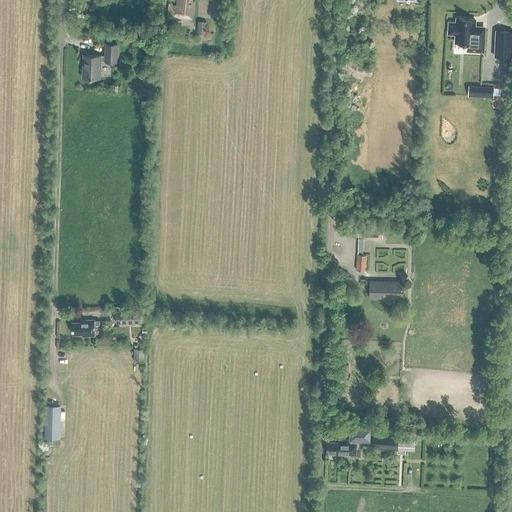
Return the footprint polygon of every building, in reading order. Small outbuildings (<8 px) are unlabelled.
[(177,0),(177,6),(172,6),(172,5),(169,5),(169,18),(177,19),(177,17),(193,18),(194,2),(192,1),(191,0),(177,0)] [(474,20),(457,19),(456,24),(449,24),(448,34),(456,35),(455,43),(467,44),(467,51),(483,52),(484,36),(484,30),(483,29),(474,29),(474,20)] [(197,33),(206,34),(207,22),(198,21),(197,33)] [(495,57),(511,58),(511,45),(511,32),(496,32),(495,57)] [(100,56),(83,55),(83,78),(100,79),(100,61),(105,61),(105,62),(116,62),(117,44),(106,44),(105,56),(100,56)] [(485,87),(477,87),(477,97),(485,97),(485,87)] [(358,226),(358,236),(382,237),(382,227),(358,226)] [(356,270),(365,271),(366,256),(363,255),(363,239),(358,239),(358,255),(356,270)] [(403,282),(370,281),(370,298),(402,299),(403,282)] [(140,311),(116,311),(116,323),(140,323),(140,311)] [(94,336),(94,320),(80,320),(80,322),(72,323),(72,335),(85,334),(85,336),(94,336)] [(339,375),(348,376),(349,365),(340,364),(339,375)] [(63,439),(64,405),(48,405),(48,439),(63,439)] [(326,454),(356,455),(356,441),(356,440),(369,440),(370,429),(350,428),(350,439),(351,439),(351,441),(338,440),(338,443),(327,443),(326,454)] [(373,449),(397,450),(415,451),(416,432),(397,431),(397,434),(374,433),(373,449)] [(57,473),(58,449),(50,449),(49,473),(57,473)]
